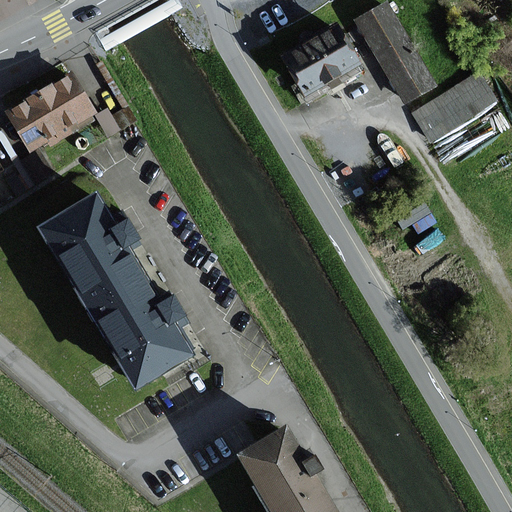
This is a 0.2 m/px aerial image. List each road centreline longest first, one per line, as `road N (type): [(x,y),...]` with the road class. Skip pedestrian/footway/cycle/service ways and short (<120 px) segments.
road 1 (unclassified): [(502,511),(230,53),(210,0)]
road 2 (track): [(418,148),(511,297)]
